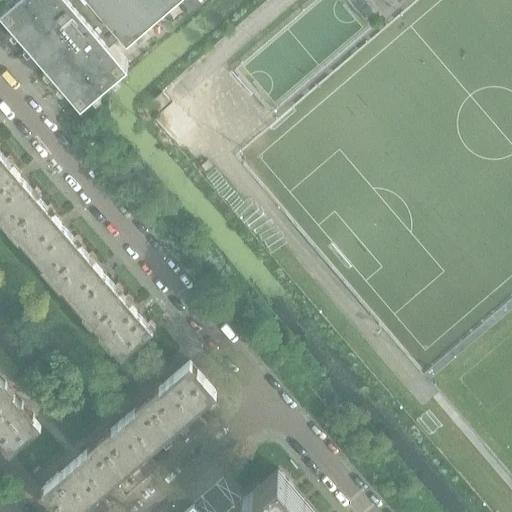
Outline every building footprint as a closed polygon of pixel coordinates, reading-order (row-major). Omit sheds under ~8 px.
[(110,40),(75,0),(7,0),(0,6),(0,7),(34,47),(46,61),(81,101),(128,61),(124,57),(134,49),(126,40),(119,32),(110,40)] [(172,0),(75,0),(110,40),(119,32),(126,40),(172,0)] [(199,0),(183,0),(182,2),(190,12),(201,2),(199,0)] [(151,117),(170,100),(162,91),(143,108),(151,117)] [(41,200),(21,176),(0,151),(0,214),(2,216),(4,215),(12,225),(41,200)] [(83,248),(63,225),(41,200),(12,225),(22,236),(20,238),(43,264),(45,263),(54,273),(83,248)] [(124,296),(114,285),(83,248),(54,273),(63,284),(61,285),(84,312),(86,311),(95,321),(124,296)] [(152,329),(147,322),(124,296),(95,321),(93,322),(101,332),(103,330),(115,344),(113,346),(122,356),(152,329)] [(216,390),(190,360),(164,382),(176,396),(180,393),(194,409),(216,390)] [(1,383),(3,382),(0,377),(0,405),(13,394),(12,392),(10,394),(1,383)] [(204,421),(194,409),(180,393),(176,396),(164,382),(158,387),(160,389),(138,407),(137,405),(123,417),(135,431),(139,428),(154,444),(162,437),(164,439),(163,441),(174,453),(197,433),(196,432),(206,423),(204,421)] [(41,425),(32,416),(32,415),(30,417),(18,403),(20,401),(13,394),(0,405),(0,440),(10,452),(41,425)] [(159,464),(148,452),(155,445),(154,444),(139,428),(135,431),(123,417),(110,428),(112,430),(91,448),(89,447),(75,458),(87,473),(92,469),(106,485),(114,478),(115,479),(114,480),(126,495),(149,474),(148,473),(159,464)] [(92,469),(87,473),(75,458),(72,461),(100,493),(107,487),(106,485),(92,469)] [(103,511),(111,506),(100,493),(72,461),(41,488),(61,511),(74,511),(75,511),(103,511)] [(315,511),(278,468),(241,499),(252,511),(315,511)]
